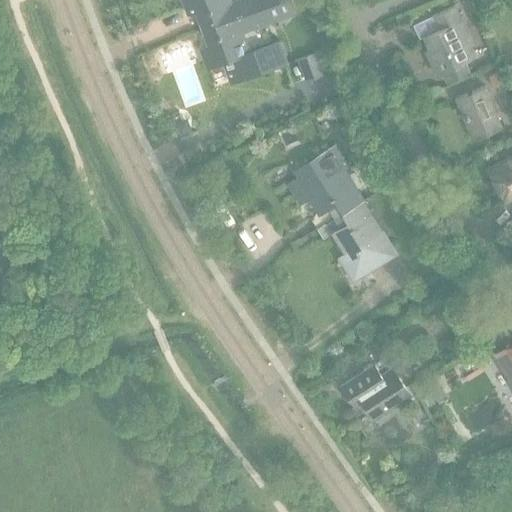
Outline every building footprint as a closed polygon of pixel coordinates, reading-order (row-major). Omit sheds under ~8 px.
[(201,28),(266,5),(264,0),(229,0),(180,0),(185,14),(194,11),(201,28)] [(440,71),(445,81),(468,70),(463,60),(472,56),(455,20),(460,18),(453,4),(429,15),(436,28),(422,35),(432,56),(428,58),(435,73),(440,71)] [(266,5),(201,28),(206,44),(198,47),(205,68),(240,55),(247,75),(292,59),(285,39),(248,53),(240,32),(272,21),(266,5)] [(453,97),(470,138),(500,126),(483,85),(453,97)] [(359,148),(383,187),(392,182),(368,142),(359,148)] [(315,228),(362,199),(342,167),(347,165),(334,144),(308,160),(314,170),(301,178),(299,174),(286,182),(299,203),(308,197),(317,211),(308,217),(315,228)] [(511,180),(511,153),(486,168),(497,189),(511,180)] [(362,199),(315,228),(321,238),(331,233),(343,253),(339,256),(352,277),(394,251),(362,199)] [(511,345),(495,356),(511,384),(511,345)] [(393,364),(380,372),(373,362),(339,383),(354,407),(362,402),(373,420),(413,395),(393,364)]
